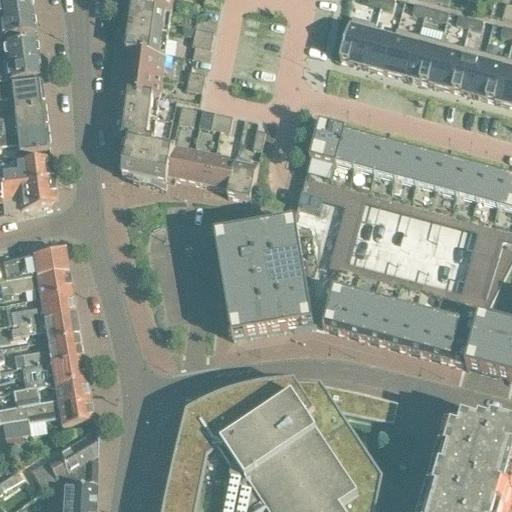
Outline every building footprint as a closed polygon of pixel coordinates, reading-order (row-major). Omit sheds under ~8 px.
[(0,20),(32,17),(30,0),(7,0),(0,1),(0,20)] [(171,15),(173,0),(140,0),(139,10),(171,15)] [(220,12),(222,3),(209,0),(204,0),(203,8),(220,12)] [(382,0),(370,0),(368,7),(381,10),(383,0),(382,0)] [(383,0),(381,10),(394,13),(396,3),(383,0)] [(470,14),(472,0),(463,0),(460,12),(470,14)] [(481,1),(475,0),(472,0),(470,14),(478,16),(481,1)] [(416,8),(413,18),(425,21),(428,11),(416,8)] [(171,15),(139,10),(133,9),(130,31),(168,37),(171,15)] [(428,11),(425,21),(447,26),(450,17),(428,11)] [(511,24),(511,16),(504,14),(502,22),(511,24)] [(35,36),(32,17),(0,20),(0,32),(1,33),(2,40),(35,36)] [(455,17),(452,27),(469,32),(472,22),(455,17)] [(346,48),(341,66),(364,72),(374,37),(375,37),(377,28),(353,22),(351,31),(347,30),(343,47),(346,48)] [(472,22),(469,32),(482,35),(485,26),(472,22)] [(511,32),(504,30),(501,40),(511,42),(511,32)] [(165,59),(168,37),(130,31),(127,54),(133,55),(165,59)] [(203,43),(205,35),(194,32),(192,41),(203,43)] [(396,43),(386,78),(409,83),(420,39),(397,33),(395,43),(396,43)] [(215,37),(205,35),(203,43),(213,45),(215,37)] [(374,37),(364,72),(386,78),(396,43),(395,43),(375,37),(374,37)] [(420,39),(409,83),(431,89),(442,45),(420,39)] [(201,52),(203,43),(192,41),(191,50),(201,52)] [(0,66),(38,62),(36,42),(2,46),(3,54),(0,54),(0,66)] [(211,54),(213,45),(203,43),(201,52),(211,54)] [(442,45),(431,89),(453,95),(464,51),(442,45)] [(464,51),(453,95),(475,101),(486,57),(464,51)] [(162,80),(165,59),(133,55),(130,75),(162,80)] [(486,57),(475,101),(497,107),(508,63),(486,57)] [(40,81),(38,62),(0,66),(0,78),(6,77),(7,84),(40,81)] [(511,63),(508,63),(497,107),(511,110),(511,63)] [(159,100),(162,80),(130,75),(127,95),(159,100)] [(205,88),(206,79),(189,75),(187,84),(205,88)] [(41,84),(0,89),(0,102),(12,102),(14,115),(44,111),(41,84)] [(203,97),(205,88),(187,84),(185,93),(203,97)] [(159,100),(127,95),(122,94),(118,118),(156,122),(159,100)] [(0,136),(47,132),(44,111),(14,115),(15,122),(0,123),(0,136)] [(188,121),(190,112),(183,111),(181,119),(188,121)] [(197,114),(190,112),(188,121),(187,129),(194,131),(197,114)] [(153,145),(156,122),(118,118),(115,139),(123,140),(153,145)] [(222,135),(225,119),(216,118),(213,133),(222,135)] [(187,129),(188,121),(181,119),(179,128),(187,129)] [(230,137),(234,121),(225,119),(222,135),(230,137)] [(511,179),(321,129),(294,229),(217,242),(234,345),(325,330),(325,331),(326,331),(325,334),(467,372),(467,373),(511,384),(511,179)] [(49,153),(47,132),(0,136),(0,150),(18,148),(19,156),(49,153)] [(257,135),(255,144),(264,146),(266,136),(257,135)] [(166,182),(173,149),(153,145),(123,140),(120,156),(127,158),(123,179),(140,183),(139,188),(166,194),(169,182),(166,182)] [(262,155),(264,146),(255,144),(254,153),(262,155)] [(189,187),(196,154),(173,149),(166,182),(169,182),(189,187)] [(209,191),(216,158),(196,154),(189,187),(209,191)] [(231,196),(238,163),(216,158),(209,191),(230,195),(231,196)] [(53,182),(50,161),(16,165),(17,174),(0,175),(0,189),(53,182)] [(252,206),(260,167),(238,163),(231,196),(230,195),(229,201),(252,206)] [(55,201),(53,182),(0,189),(0,200),(2,200),(2,202),(19,200),(21,215),(51,207),(55,201)] [(57,255),(2,269),(4,277),(6,286),(36,280),(37,283),(68,278),(65,261),(57,255)] [(71,297),(68,278),(37,283),(36,280),(6,286),(8,298),(38,292),(40,300),(40,302),(71,297)] [(75,318),(72,299),(71,297),(40,302),(40,304),(42,313),(11,318),(13,329),(75,318)] [(79,340),(75,318),(13,329),(14,333),(11,333),(12,342),(46,336),(47,345),(79,340)] [(82,362),(79,342),(79,340),(47,345),(49,355),(14,361),(16,373),(19,373),(82,362)] [(86,384),(82,362),(19,373),(21,385),(52,380),(54,387),(54,389),(86,384)] [(90,405),(86,385),(86,384),(54,389),(54,391),(56,398),(57,405),(40,408),(37,392),(13,396),(16,412),(0,414),(0,426),(0,428),(3,427),(28,422),(28,415),(90,405)] [(323,392),(315,391),(301,390),(285,391),(280,391),(266,393),(253,396),(239,399),(226,404),(213,409),(201,415),(189,421),(181,450),(175,478),(168,507),(167,511),(378,511),(384,484),(341,419),(396,432),(400,410),(392,407),(378,403),(363,400),(349,396),(334,394),(323,392)] [(93,425),(90,405),(28,415),(28,422),(29,427),(60,422),(61,430),(93,425)] [(31,439),(29,427),(28,422),(3,427),(6,444),(31,439)] [(511,500),(507,499),(511,480),(511,436),(495,432),(494,434),(483,431),(481,437),(466,432),(462,443),(455,441),(448,463),(443,461),(438,479),(443,480),(437,502),(431,500),(427,511),(509,511),(511,502),(511,500)] [(57,486),(98,460),(97,436),(80,447),(36,474),(48,491),(57,486)] [(95,511),(98,460),(57,486),(60,492),(64,492),(63,511),(95,511)] [(24,485),(18,476),(0,487),(0,499),(8,494),(9,496),(24,485)]
